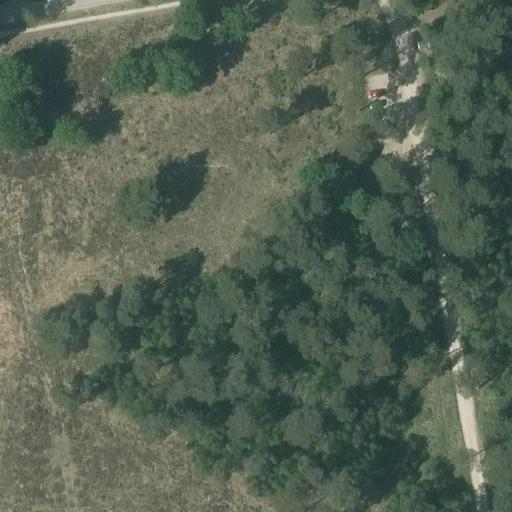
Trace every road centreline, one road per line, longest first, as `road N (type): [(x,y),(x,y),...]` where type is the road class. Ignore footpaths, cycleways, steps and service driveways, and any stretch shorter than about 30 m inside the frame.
road 1 (track): [(427,200),(483,511)]
road 2 (track): [(400,36),(427,200)]
